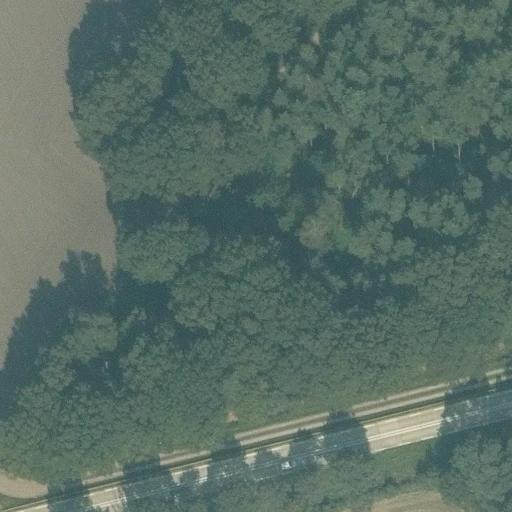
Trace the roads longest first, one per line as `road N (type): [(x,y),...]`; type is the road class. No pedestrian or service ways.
road 1 (track): [(0,438),(41,394),(251,104),(349,0)]
road 2 (unclassified): [(511,370),(26,491),(0,485)]
road 3 (primary): [(82,511),(511,404)]
